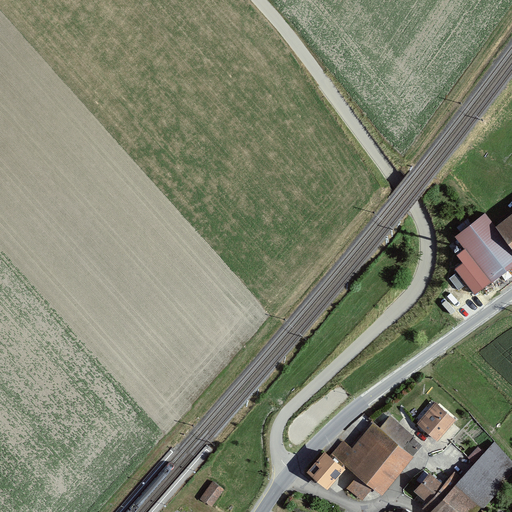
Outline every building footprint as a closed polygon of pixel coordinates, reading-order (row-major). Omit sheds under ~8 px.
[(511,244),(500,228),(489,214),(460,235),(470,249),(494,281),(511,267),(511,244)] [(511,218),(500,228),(511,244),(511,218)] [(478,294),(494,281),(470,249),(462,255),(468,263),(460,270),(478,294)] [(459,420),(438,402),(419,423),(440,441),(459,420)] [(361,473),(349,490),(366,501),(376,487),(386,495),(416,457),(372,424),(342,458),(361,473)] [(479,511),(511,476),(511,457),(495,443),(459,484),(435,511),(479,511)] [(332,490),(350,468),(328,450),(310,473),(332,490)] [(428,511),(435,511),(459,484),(452,477),(446,484),(434,472),(415,491),(428,503),(424,508),(428,511)] [(212,508),(227,490),(215,480),(201,499),(212,508)] [(413,511),(407,508),(406,509),(395,502),(388,511),(413,511)]
